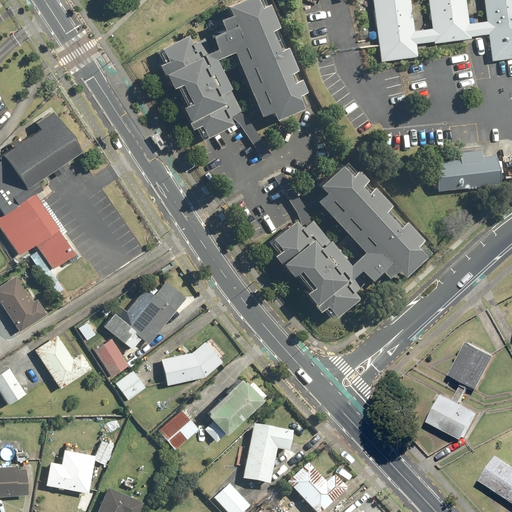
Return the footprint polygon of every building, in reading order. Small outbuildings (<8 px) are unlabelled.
[(297,109),(253,0),(242,0),(208,14),(253,126),(297,109)] [(416,56),(415,43),(465,37),(460,0),(370,0),(378,61),(416,56)] [(511,0),(480,0),(488,59),(511,56),(511,0)] [(230,126),(191,42),(154,59),(192,143),(230,126)] [(0,201),(75,155),(55,122),(0,156),(0,201)] [(164,146),(155,132),(150,136),(159,149),(164,146)] [(428,158),(432,191),(491,184),(487,151),(428,158)] [(417,255),(336,165),(303,194),(384,285),(417,255)] [(27,188),(0,202),(0,220),(15,247),(31,237),(49,265),(69,253),(27,188)] [(353,299),(299,223),(264,248),(319,324),(353,299)] [(17,275),(0,285),(0,296),(21,329),(43,315),(17,275)] [(164,279),(130,322),(115,310),(103,324),(132,347),(141,336),(150,343),(186,296),(164,279)] [(84,372),(93,366),(83,351),(75,356),(60,334),(35,350),(60,388),(84,373),(84,372)] [(110,338),(94,348),(110,372),(126,362),(110,338)] [(163,359),(168,383),(206,374),(222,360),(204,340),(192,352),(163,359)] [(480,391),(497,358),(470,344),(452,379),(470,388),(471,386),(480,391)] [(24,393),(10,369),(0,374),(0,391),(7,403),(24,393)] [(116,383),(128,399),(145,386),(133,370),(116,383)] [(212,413),(229,431),(265,397),(249,379),(212,413)] [(464,442),(478,414),(443,396),(428,424),(464,442)] [(158,430),(175,449),(198,428),(182,410),(158,430)] [(254,423),(242,477),(269,483),(277,448),(290,450),(293,431),(281,429),(254,423)] [(13,443),(3,443),(3,464),(13,464),(13,443)] [(91,480),(96,454),(63,448),(61,460),(52,458),(47,484),(89,491),(91,480)] [(511,467),(498,459),(482,484),(511,502),(511,467)] [(330,477),(320,486),(304,467),(283,486),(307,511),(318,511),(329,502),(342,491),(330,477)] [(0,469),(0,496),(31,495),(29,468),(0,469)] [(228,483),(214,497),(228,511),(244,511),(250,507),(228,483)] [(139,511),(143,500),(134,497),(109,486),(97,511),(139,511)]
